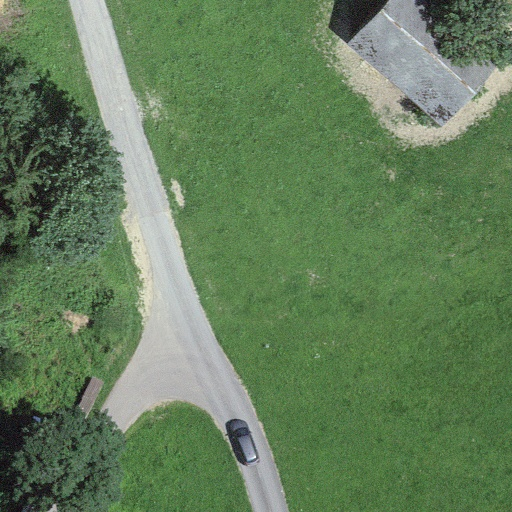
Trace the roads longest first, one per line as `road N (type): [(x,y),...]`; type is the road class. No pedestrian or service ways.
road 1 (unclassified): [(270,511),(247,441),(183,337),(120,411),(59,511)]
road 2 (track): [(183,337),(88,0)]
